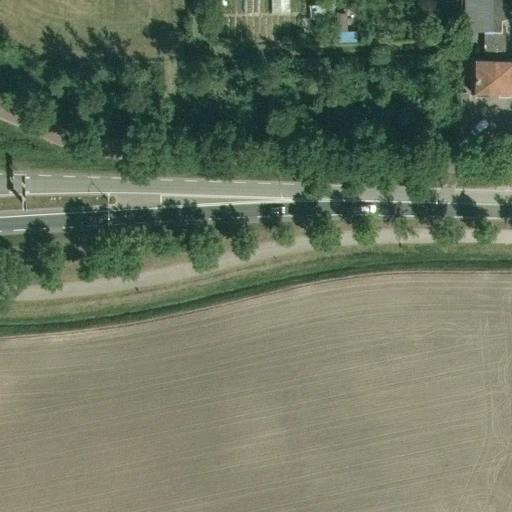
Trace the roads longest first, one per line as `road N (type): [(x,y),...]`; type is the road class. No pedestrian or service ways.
road 1 (residential): [(0,111),(113,152),(511,166)]
road 2 (secondary): [(0,223),(408,203)]
road 3 (secondary): [(408,203),(0,185)]
